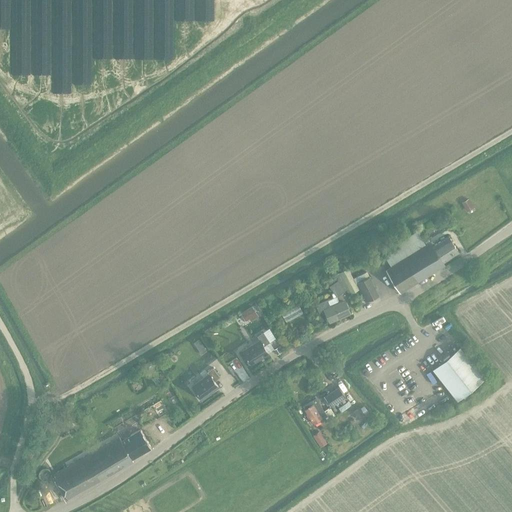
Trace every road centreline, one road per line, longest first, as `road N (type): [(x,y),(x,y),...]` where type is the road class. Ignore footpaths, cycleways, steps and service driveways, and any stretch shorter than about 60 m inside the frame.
road 1 (track): [(511,132),(78,389),(31,401)]
road 2 (unclassified): [(57,511),(116,480),(279,364),(436,280),(511,227)]
road 3 (unclassified): [(15,511),(14,468),(31,401),(0,323)]
